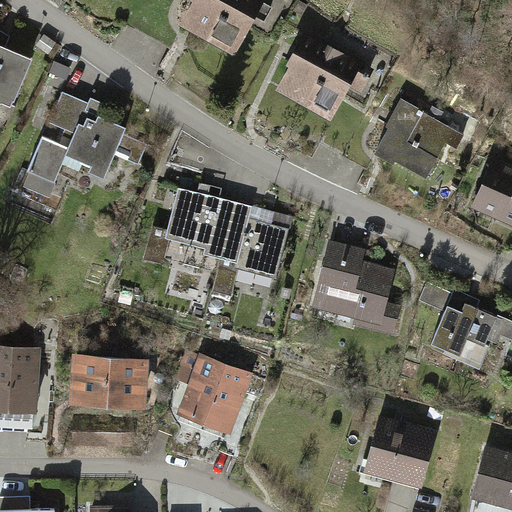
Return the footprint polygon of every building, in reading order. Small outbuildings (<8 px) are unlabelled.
[(262,0),(190,0),(178,23),(236,52),(262,0)] [(13,39),(0,30),(0,103),(1,104),(10,102),(19,106),(38,59),(10,48),(13,39)] [(380,71),(306,34),(278,89),(337,119),(352,89),(367,97),(380,71)] [(112,103),(66,85),(51,125),(66,131),(60,145),(45,139),(31,175),(60,186),(71,157),(100,167),(97,173),(111,178),(129,129),(106,120),(112,103)] [(457,128),(403,101),(377,151),(431,178),(457,128)] [(511,165),(495,159),(475,208),(511,223),(511,165)] [(291,215),(184,189),(172,238),(211,247),(210,253),(278,269),(291,215)] [(378,246),(335,236),(317,304),(361,315),(358,325),(399,335),(407,305),(398,303),(403,282),(371,274),(378,246)] [(428,283),(422,299),(446,309),(432,342),(480,362),(489,342),(499,346),(502,339),(511,343),(511,320),(478,305),(480,300),(456,289),(454,294),(428,283)] [(45,347),(0,345),(0,407),(43,409),(45,347)] [(255,372),(203,353),(181,413),(233,432),(255,372)] [(156,358),(78,354),(75,401),(153,405),(156,358)] [(444,432),(383,414),(367,467),(428,485),(444,432)] [(137,420),(73,419),(72,444),(136,445),(137,420)] [(511,451),(491,446),(477,499),(511,508),(511,451)]
